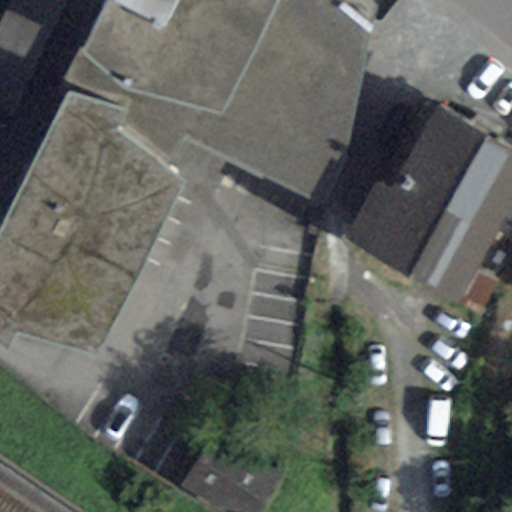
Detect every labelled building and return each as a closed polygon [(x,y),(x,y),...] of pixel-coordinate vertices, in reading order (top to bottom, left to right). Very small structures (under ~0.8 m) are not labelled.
[(0,106),(12,112),(65,0),(10,0),(0,23),(0,106)] [(95,0),(83,26),(121,62),(221,85),(262,0),(95,0)] [(262,0),(221,85),(345,144),(375,0),(262,0)] [(175,154),(50,96),(0,202),(0,295),(89,337),(175,154)] [(511,146),(511,145),(427,101),(365,217),(450,262),(511,146)] [(272,474),(221,440),(199,473),(249,507),(272,474)]
